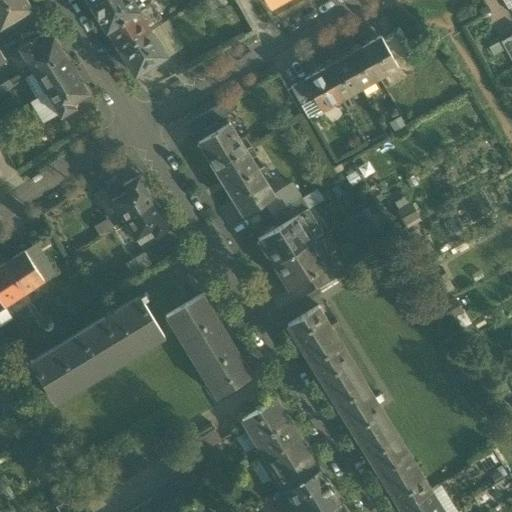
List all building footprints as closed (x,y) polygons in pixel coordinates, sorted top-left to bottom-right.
[(0,0),(0,26),(30,8),(25,0),(0,0)] [(87,0),(105,29),(107,28),(137,10),(138,11),(140,10),(139,9),(133,0),(87,0)] [(133,0),(139,9),(151,2),(150,2),(152,0),(133,0)] [(213,0),(204,6),(210,15),(230,3),(227,0),(213,0)] [(151,2),(139,9),(140,10),(138,11),(147,26),(161,18),(151,2)] [(107,28),(119,49),(149,30),(147,26),(138,11),(137,10),(107,28)] [(166,57),(149,30),(119,49),(135,75),(166,57)] [(511,35),(501,42),(511,61),(511,35)] [(18,50),(33,74),(64,54),(54,37),(37,47),(34,41),(18,50)] [(381,37),(362,47),(379,78),(398,67),(381,37)] [(362,47),(343,58),(361,88),(379,78),(362,47)] [(33,74),(45,92),(76,73),(64,54),(33,74)] [(343,58),(324,68),(341,99),(361,88),(343,58)] [(305,79),(316,98),(322,110),(341,99),(324,68),(305,79)] [(89,94),(76,73),(45,92),(45,93),(58,114),(60,117),(76,107),(73,103),(89,94)] [(36,98),(45,92),(33,74),(24,79),(36,98)] [(291,87),(302,106),(316,98),(305,79),(291,87)] [(58,114),(45,93),(30,102),(43,123),(58,114)] [(308,118),(322,110),(316,98),(302,106),(308,118)] [(214,168),(245,148),(239,139),(229,122),(198,141),(214,168)] [(244,136),(239,139),(245,148),(250,145),(244,136)] [(250,145),(245,148),(251,158),(256,154),(250,145)] [(258,169),(251,158),(245,148),(214,168),(227,188),(258,169)] [(263,166),(258,169),(264,178),(269,175),(263,166)] [(227,188),(243,215),(264,202),(274,196),(274,195),(264,178),(258,169),(227,188)] [(113,203),(124,222),(156,203),(140,178),(124,188),(128,194),(113,203)] [(292,184),(274,195),(274,196),(264,202),(271,214),(300,196),(292,184)] [(317,188),(301,198),(308,208),(308,209),(325,200),(317,188)] [(278,226),(279,225),(298,214),(308,208),(301,198),(300,196),(271,214),(278,226)] [(171,228),(156,203),(124,222),(136,242),(151,233),(155,238),(171,228)] [(298,214),(313,240),(323,234),(308,209),(308,208),(298,214)] [(257,239),(274,264),(313,240),(298,214),(279,225),(278,226),(257,239)] [(94,226),(100,237),(115,228),(109,217),(94,226)] [(329,264),(313,240),(274,264),(289,289),(308,277),(329,264)] [(31,242),(20,249),(24,255),(26,254),(33,264),(31,265),(40,279),(51,272),(31,242)] [(20,249),(3,261),(23,290),(40,279),(31,265),(33,264),(26,254),(24,255),(20,249)] [(125,264),(132,275),(152,263),(145,252),(125,264)] [(308,277),(316,290),(345,272),(337,259),(329,264),(308,277)] [(0,298),(3,303),(23,290),(3,261),(0,262),(0,298)] [(166,317),(215,397),(252,375),(202,295),(166,317)] [(29,364),(54,404),(162,337),(138,298),(29,364)] [(3,303),(0,305),(0,326),(13,318),(3,303)] [(287,324),(337,405),(364,389),(326,328),(331,325),(318,304),(287,324)] [(368,396),(364,389),(337,405),(396,500),(401,510),(402,509),(431,490),(422,476),(419,478),(374,405),(378,403),(372,393),(368,396)] [(240,420),(262,457),(298,435),(276,398),(240,420)] [(18,438),(26,452),(41,444),(33,430),(18,438)] [(76,483),(87,503),(165,456),(153,435),(76,483)] [(319,469),(298,435),(262,457),(274,476),(271,478),(280,493),(319,469)] [(490,449),(477,458),(485,470),(499,461),(490,449)] [(50,461),(35,468),(42,482),(57,474),(50,461)] [(321,511),(339,501),(319,469),(280,493),(292,511),(321,511)] [(151,499),(159,511),(170,511),(202,493),(191,474),(151,499)] [(440,483),(431,490),(444,511),(447,511),(455,508),(440,483)] [(444,511),(431,490),(402,509),(403,511),(444,511)] [(292,511),(280,493),(272,498),(281,511),(292,511)] [(159,511),(151,499),(130,511),(159,511)] [(345,511),(339,501),(321,511),(345,511)]
